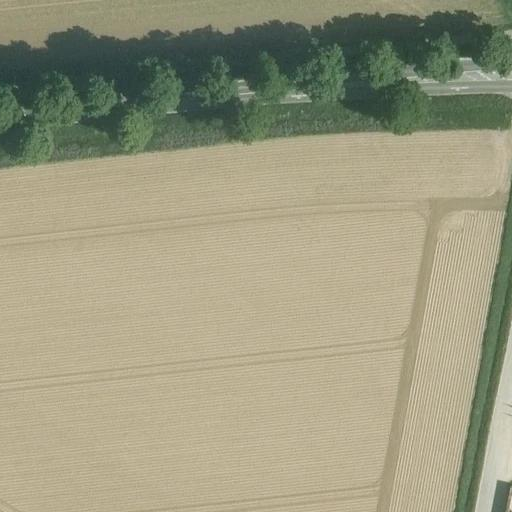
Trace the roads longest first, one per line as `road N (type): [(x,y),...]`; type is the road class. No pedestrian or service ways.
road 1 (secondary): [(511,75),(0,119)]
road 2 (unclassified): [(485,511),(511,372)]
